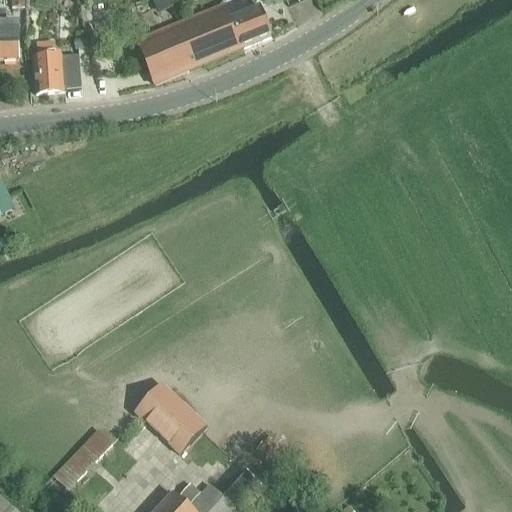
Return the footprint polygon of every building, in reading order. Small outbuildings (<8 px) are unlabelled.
[(10,0),(10,12),(25,11),(25,0),(10,0)] [(315,0),(308,0),(296,7),(304,22),(322,12),(315,0)] [(138,44),(154,88),(273,40),(261,10),(231,22),(225,9),(138,44)] [(0,14),(0,65),(19,65),(18,39),(18,28),(6,28),(6,15),(0,14)] [(87,42),(75,43),(75,53),(88,51),(87,42)] [(38,62),(33,63),(36,99),(64,96),(64,94),(81,92),(78,60),(55,61),(54,45),(37,47),(38,62)] [(161,387),(134,416),(138,420),(181,459),(203,436),(208,430),(161,387)] [(65,498),(115,445),(100,431),(50,484),(65,498)] [(247,476),(223,502),(209,488),(201,497),(190,509),(188,511),(173,498),(160,511),(242,511),(263,490),(259,486),(247,476)] [(191,488),(180,500),(190,509),(201,497),(191,488)]
